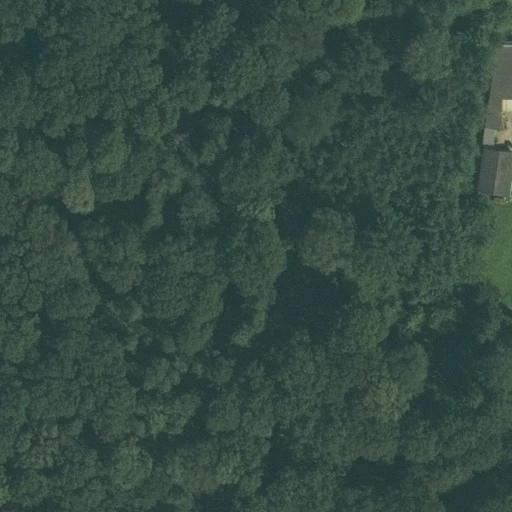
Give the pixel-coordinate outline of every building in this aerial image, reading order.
[(511,45),(496,45),(489,98),(498,98),(511,97),(511,45)] [(511,97),(498,98),(498,111),(511,111),(511,97)] [(498,98),(489,98),(486,122),(499,122),(498,111),(498,98)] [(504,152),(484,149),(478,189),(498,192),(504,152)] [(511,169),(511,153),(504,152),(498,192),(508,193),(511,169)]
